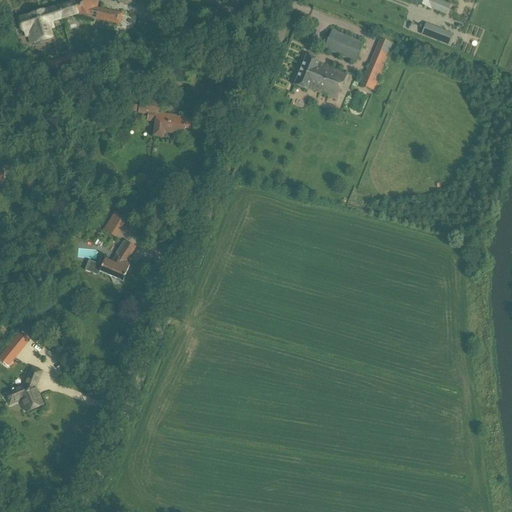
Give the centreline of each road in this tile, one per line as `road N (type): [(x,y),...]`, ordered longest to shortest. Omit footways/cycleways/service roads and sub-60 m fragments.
road 1 (unclassified): [(76,511),(98,478),(261,84)]
road 2 (unclassified): [(0,100),(183,46),(239,17)]
